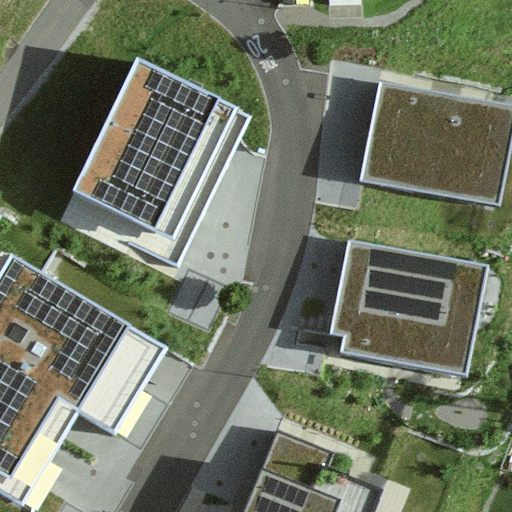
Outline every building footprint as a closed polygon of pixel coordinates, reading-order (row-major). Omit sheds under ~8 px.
[(241,130),(139,82),(79,206),(180,255),(241,130)] [(511,146),(511,124),(385,96),(364,189),(496,219),(511,146)] [(486,287),(353,259),(334,345),(350,348),(347,366),(464,391),(486,287)] [(0,294),(0,492),(23,507),(78,420),(113,443),(162,365),(15,272),(0,294)] [(330,470),(280,450),(254,511),(375,511),(377,510),(323,488),(330,470)]
